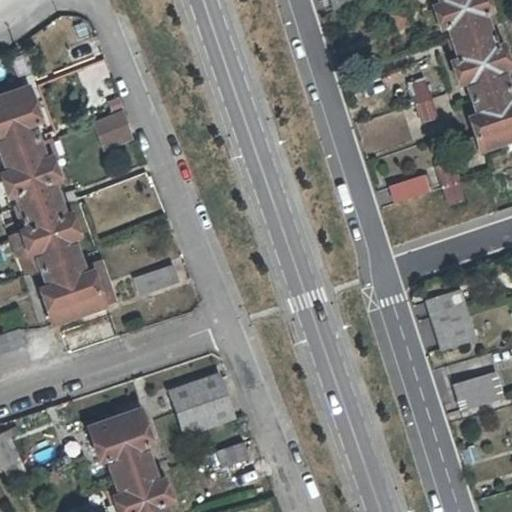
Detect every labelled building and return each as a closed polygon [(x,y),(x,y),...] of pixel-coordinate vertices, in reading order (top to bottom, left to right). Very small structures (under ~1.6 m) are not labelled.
[(363,8),(360,0),(329,0),(335,16),(363,8)] [(437,0),(440,7),(432,9),(439,32),(448,29),(451,41),(448,42),(451,52),(455,51),(458,62),(451,64),(458,87),(467,85),(478,117),(471,120),(481,152),(511,141),(511,101),(503,73),(510,71),(502,48),(495,50),(492,39),(495,38),(491,28),(489,29),(484,17),(491,15),(486,0),(437,0)] [(419,123),(436,119),(425,77),(408,81),(419,123)] [(28,255),(34,253),(46,287),(38,290),(51,325),(103,307),(91,272),(84,274),(72,240),(78,237),(70,214),(64,216),(61,207),(65,205),(60,192),(56,193),(53,183),(58,181),(51,159),(45,161),(33,125),(40,123),(27,86),(0,96),(0,95),(0,153),(7,174),(0,176),(8,198),(15,196),(18,206),(15,207),(20,221),(23,219),(26,229),(20,231),(28,255)] [(93,123),(103,151),(133,140),(122,112),(93,123)] [(436,168),(446,205),(461,201),(451,164),(436,168)] [(430,195),(425,178),(389,189),(394,206),(430,195)] [(140,179),(126,184),(132,199),(145,194),(140,179)] [(139,295),(178,281),(173,268),(134,280),(139,295)] [(474,336),(458,290),(426,301),(441,348),(474,336)] [(17,329),(0,335),(0,375),(30,366),(17,329)] [(498,376),(455,388),(461,412),(505,399),(498,376)] [(184,435),(232,419),(218,377),(170,393),(184,435)] [(166,511),(164,507),(172,504),(164,481),(156,484),(144,448),(152,446),(140,411),(88,429),(100,464),(107,461),(119,496),(112,499),(116,511),(166,511)] [(5,434),(0,436),(0,464),(9,482),(25,474),(5,434)] [(242,445),(218,454),(224,470),(248,461),(242,445)]
